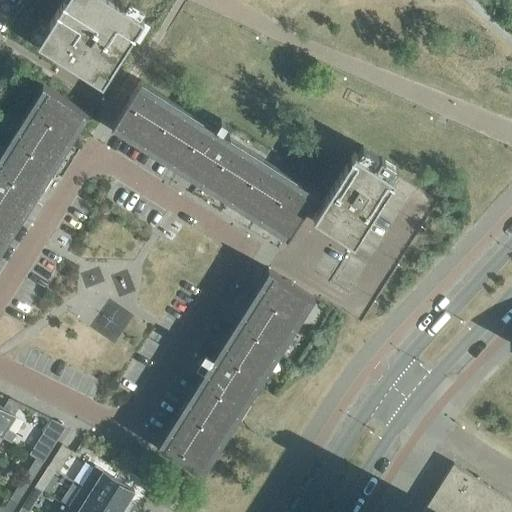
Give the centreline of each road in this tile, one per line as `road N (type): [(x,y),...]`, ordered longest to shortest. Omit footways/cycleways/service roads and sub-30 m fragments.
road 1 (residential): [(236,247),(134,415),(99,416),(0,369)]
road 2 (residential): [(0,295),(75,177),(99,160),(236,247)]
road 3 (residential): [(236,247),(274,256),(352,306),(423,198)]
road 4 (secondary): [(511,244),(386,380)]
road 5 (secondary): [(386,380),(301,511)]
road 6 (secondary): [(412,401),(511,292)]
road 7 (secondary): [(339,511),(412,401)]
road 8 (residential): [(511,473),(412,401)]
